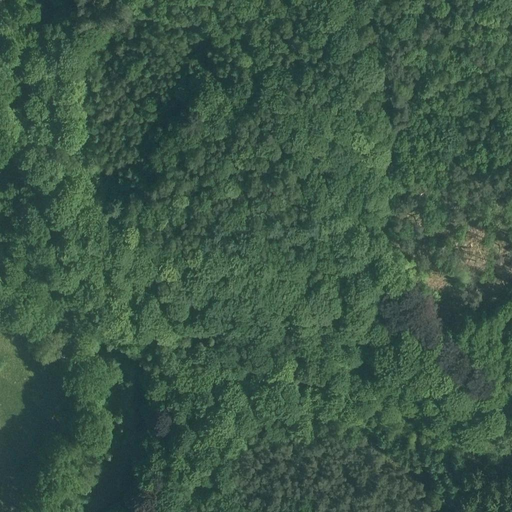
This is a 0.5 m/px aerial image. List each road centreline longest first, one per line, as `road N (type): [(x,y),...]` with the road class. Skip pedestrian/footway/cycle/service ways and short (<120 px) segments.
road 1 (track): [(504,416),(317,372),(271,382),(210,409),(193,427),(150,511)]
road 2 (track): [(0,300),(84,369),(89,402),(17,511)]
